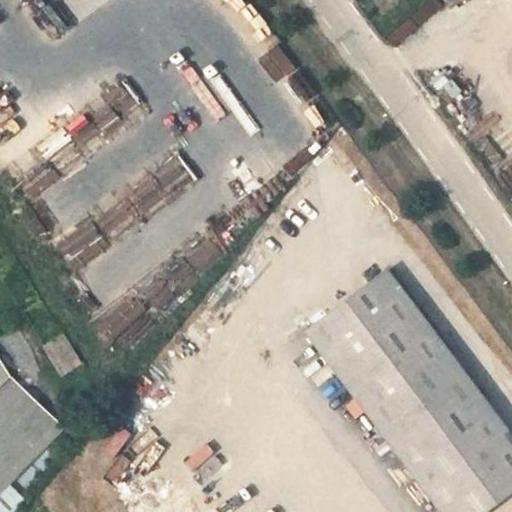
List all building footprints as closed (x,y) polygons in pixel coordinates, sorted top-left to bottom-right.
[(511,433),(389,271),(308,332),(358,399),(367,410),(441,508),(443,511),(487,511),(511,493),(511,433)] [(82,363),(64,335),(46,346),(64,374),(82,363)] [(0,495),(64,428),(12,377),(0,357),(0,495)] [(367,410),(358,399),(348,407),(356,418),(367,410)] [(0,495),(0,511),(15,511),(26,499),(24,497),(78,440),(64,428),(0,495)]
